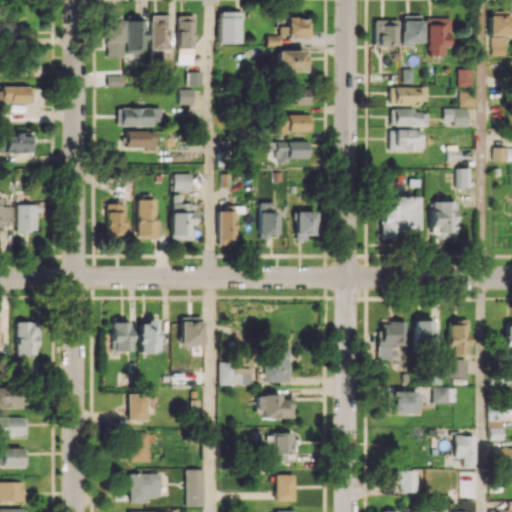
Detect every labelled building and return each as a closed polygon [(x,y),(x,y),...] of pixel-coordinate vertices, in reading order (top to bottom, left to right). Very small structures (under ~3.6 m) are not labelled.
[(217,43),(240,43),(240,12),(217,11),(217,43)] [(167,15),(149,15),(150,63),(161,63),(161,49),(168,49),(167,15)] [(176,63),(192,64),(194,15),(177,15),(176,63)] [(487,35),(511,35),(510,15),(487,15),(487,35)] [(265,46),(279,46),(279,37),(307,37),(307,17),(275,17),(275,35),(265,35),(265,46)] [(449,18),(427,17),(425,54),(443,55),(443,47),(448,47),(449,18)] [(395,47),(396,20),(372,19),(371,46),(395,47)] [(123,20),(104,20),(104,45),(122,46),(123,20)] [(125,20),(124,49),(144,49),(144,20),(125,20)] [(421,20),(399,20),(399,43),(421,43),(421,20)] [(20,23),(0,23),(0,28),(0,41),(19,42),(20,23)] [(489,36),(490,55),(504,55),(504,36),(489,36)] [(303,50),(274,50),(274,72),(303,72),(303,50)] [(455,86),(470,86),(471,69),(456,68),(455,86)] [(174,86),(175,70),(165,70),(164,86),(174,86)] [(201,84),(200,71),(186,71),(186,85),(201,84)] [(31,86),(0,85),(0,101),(31,103),(31,86)] [(387,103),(425,103),(425,86),(387,87),(387,103)] [(285,105),(309,104),(309,88),(285,88),(285,105)] [(177,104),(193,104),(192,89),(177,89),(177,104)] [(457,106),(472,106),(471,91),(457,91),(457,106)] [(159,107),(115,108),(115,125),(160,124),(159,107)] [(451,126),(466,126),(465,107),(441,108),(441,120),(451,120),(451,126)] [(412,108),(389,108),(388,125),(426,125),(427,112),(412,112),(412,108)] [(310,131),(310,114),(285,114),(285,131),(310,131)] [(274,133),(284,133),(284,118),(274,118),(274,133)] [(386,149),(421,150),(421,129),(387,129),(386,149)] [(154,131),(124,130),(123,148),(154,148),(154,131)] [(0,132),(0,152),(32,152),(31,132),(0,132)] [(308,158),(308,141),(274,141),(275,163),(286,162),(286,158),(308,158)] [(511,147),(491,147),(491,160),(511,160),(511,147)] [(469,168),(455,168),(455,187),(468,187),(469,168)] [(171,173),(171,191),(189,190),(188,173),(171,173)] [(192,240),(192,203),(180,203),(180,194),(169,194),(169,239),(192,240)] [(419,196),(379,196),(378,238),(397,238),(398,233),(419,234),(419,196)] [(10,206),(1,206),(1,198),(0,198),(0,227),(1,228),(1,218),(9,218),(10,206)] [(154,199),(134,199),(135,238),(154,238),(154,199)] [(274,201),(257,202),(257,239),(268,238),(267,234),(275,234),(274,201)] [(428,236),(453,237),(454,201),(429,201),(428,236)] [(124,203),(105,203),(105,235),(124,235),(124,203)] [(39,204),(15,204),(14,231),(35,231),(35,212),(39,212),(39,204)] [(216,210),(216,244),(233,244),(232,205),(224,205),(224,210),(216,210)] [(294,240),(306,240),(306,235),(314,235),(314,211),(293,212),(294,240)] [(431,316),(412,315),(411,346),(430,347),(431,316)] [(129,318),(111,317),(110,351),(128,351),(129,318)] [(178,344),(200,344),(200,317),(178,317),(178,344)] [(468,355),(467,319),(446,319),(447,345),(450,345),(450,355),(468,355)] [(136,352),(155,352),(155,321),(136,322),(136,352)] [(376,361),(403,361),(404,322),(376,321),(376,361)] [(511,321),(503,322),(504,346),(507,346),(508,368),(511,367),(511,321)] [(13,354),(34,354),(34,322),(14,322),(13,354)] [(286,381),(286,346),(262,346),(262,381),(286,381)] [(443,378),(465,378),(465,359),(443,359),(443,378)] [(216,384),(249,385),(249,365),(216,365),(216,384)] [(0,406),(21,406),(20,386),(0,386),(0,406)] [(453,387),(430,387),(430,402),(453,402),(453,387)] [(384,413),(414,413),(414,391),(384,391),(384,413)] [(145,420),(146,393),(127,393),(126,420),(145,420)] [(259,418),(292,418),(292,395),(253,394),(253,410),(259,410),(259,418)] [(500,439),(500,404),(486,404),(486,439),(500,439)] [(23,416),(0,416),(0,436),(24,436),(23,416)] [(146,461),(145,432),(126,432),(127,461),(146,461)] [(284,461),(284,454),(289,454),(289,433),(269,432),(268,461),(284,461)] [(474,435),(453,435),(452,457),(460,457),(460,467),(473,468),(474,435)] [(0,447),(0,466),(23,467),(24,448),(0,447)] [(511,466),(511,447),(495,448),(495,467),(511,466)] [(201,507),(202,469),(184,469),(183,506),(201,507)] [(395,492),(413,492),(412,470),(391,470),(391,484),(395,483),(395,492)] [(145,502),(146,496),(157,496),(158,473),(127,473),(126,502),(145,502)] [(273,500),(292,501),(292,474),(273,474),(273,500)] [(0,500),(21,501),(21,481),(0,480),(0,500)] [(511,511),(511,501),(506,501),(506,510),(487,510),(486,511),(511,511)]
